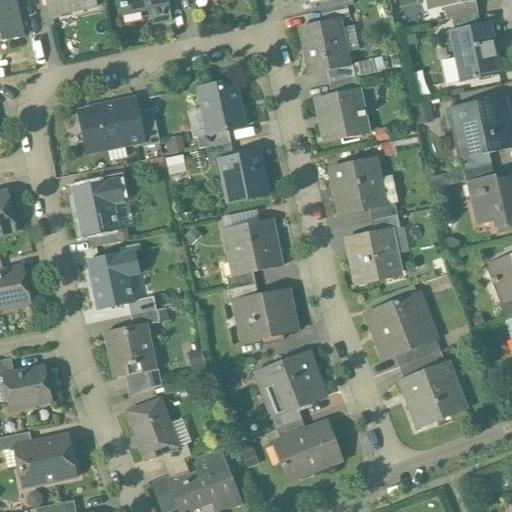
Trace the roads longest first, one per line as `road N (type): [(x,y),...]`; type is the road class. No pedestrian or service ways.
road 1 (residential): [(397,473),(325,291),(278,82),(257,49),(211,48),(60,83),(35,106),(33,140),(85,379),(132,511)]
road 2 (residential): [(511,431),(397,473)]
